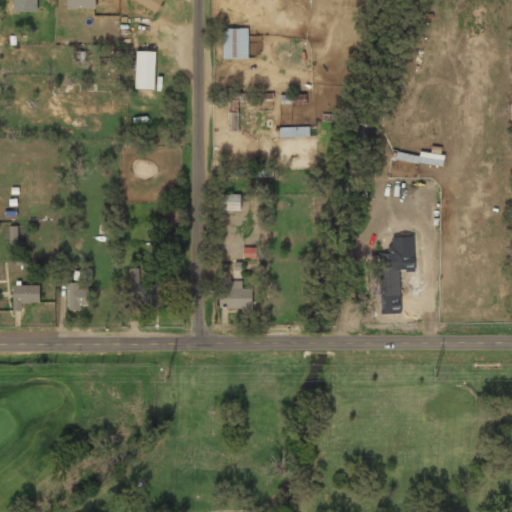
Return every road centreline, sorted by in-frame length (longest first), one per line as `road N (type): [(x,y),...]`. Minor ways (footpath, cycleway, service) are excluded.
road 1 (tertiary): [(511,342),(0,343)]
road 2 (residential): [(195,343),(195,0)]
